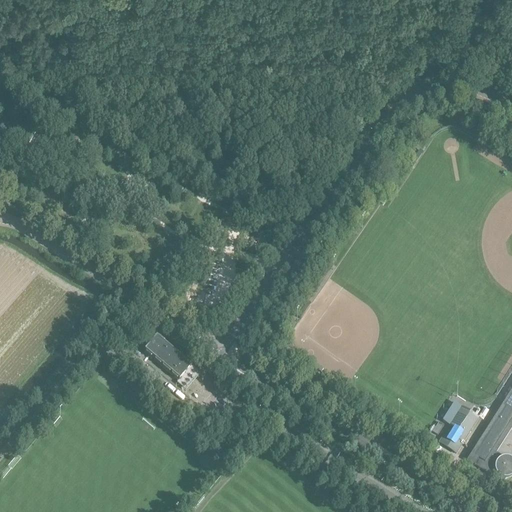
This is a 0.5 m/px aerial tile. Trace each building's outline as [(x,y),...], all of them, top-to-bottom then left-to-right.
[(125,345),(130,334),(119,330),(115,341),(125,345)] [(178,382),(192,366),(159,337),(145,353),(178,382)] [(511,389),(466,461),(474,466),(502,484),(505,480),(508,479),(510,478),(511,477),(511,460),(510,459),(509,458),(507,458),(505,458),(504,458),(502,458),(495,454),(511,427),(511,389)] [(461,408),(438,444),(455,455),(478,419),(461,408)] [(433,433),(437,436),(444,426),(439,423),(433,433)] [(420,441),(430,448),(433,443),(424,436),(420,441)] [(332,479),(337,472),(335,471),(334,472),(325,467),(322,472),(332,479)]
